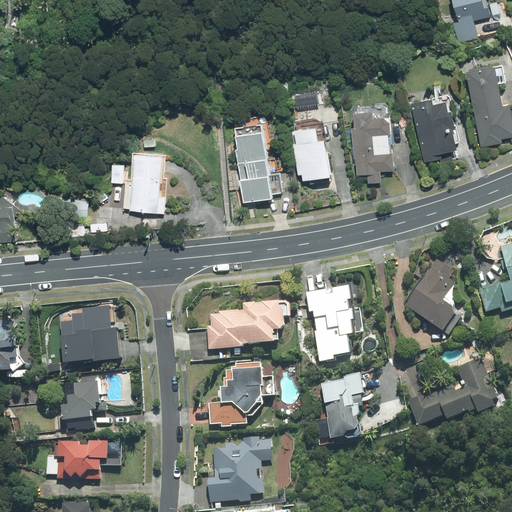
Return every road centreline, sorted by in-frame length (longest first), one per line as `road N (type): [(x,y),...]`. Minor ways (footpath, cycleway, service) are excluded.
road 1 (tertiary): [(511,184),(441,212),(289,250),(150,265)]
road 2 (residential): [(150,265),(169,430),(168,511)]
road 3 (tertiary): [(150,265),(0,277)]
